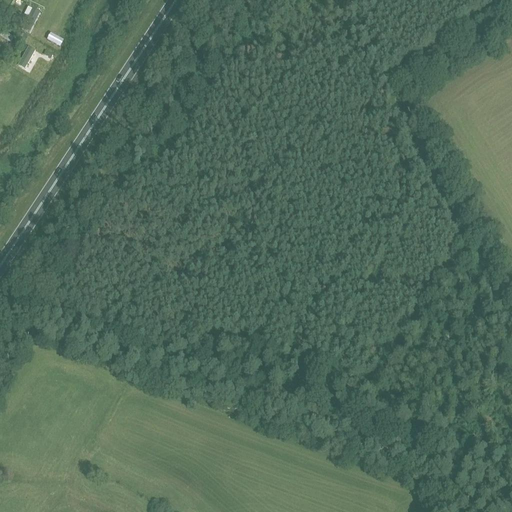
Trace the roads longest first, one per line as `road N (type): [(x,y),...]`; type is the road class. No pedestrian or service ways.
road 1 (track): [(21,298),(511,491)]
road 2 (track): [(0,331),(218,0)]
road 3 (trunk): [(0,268),(177,0)]
